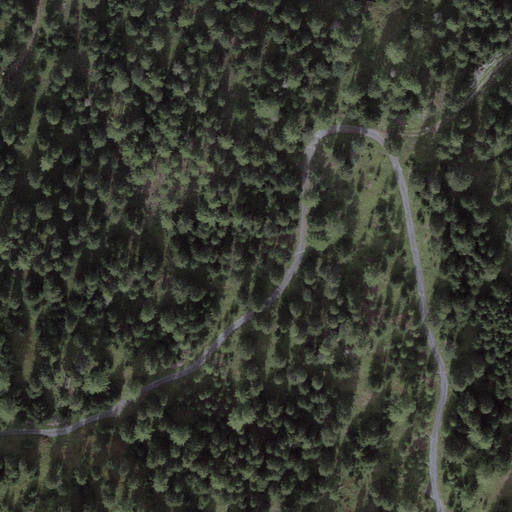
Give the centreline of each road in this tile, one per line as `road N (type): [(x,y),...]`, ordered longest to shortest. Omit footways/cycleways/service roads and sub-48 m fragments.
road 1 (track): [(0,431),(57,430),(192,366),(288,277),(298,258),(315,140),(350,129),(386,142),(399,176),(444,383),(432,451),(442,511)]
road 2 (track): [(386,142),(439,126),(511,53)]
